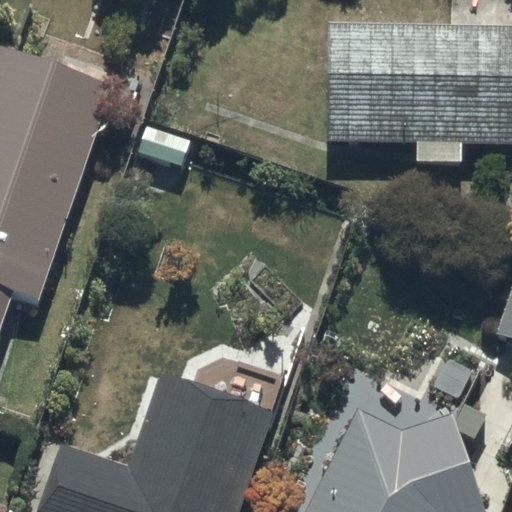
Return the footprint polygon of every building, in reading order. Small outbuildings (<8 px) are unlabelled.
[(511,25),(325,22),(323,140),(417,142),(417,159),(460,159),(461,143),(511,143),(511,25)] [(0,50),(0,326),(11,295),(35,303),(110,89),(0,50)] [(511,279),(494,333),(511,339),(511,279)] [(242,511),(278,412),(162,372),(129,465),(58,441),(33,511),(242,511)] [(403,428),(358,405),(302,511),(485,511),(453,412),(403,428)]
